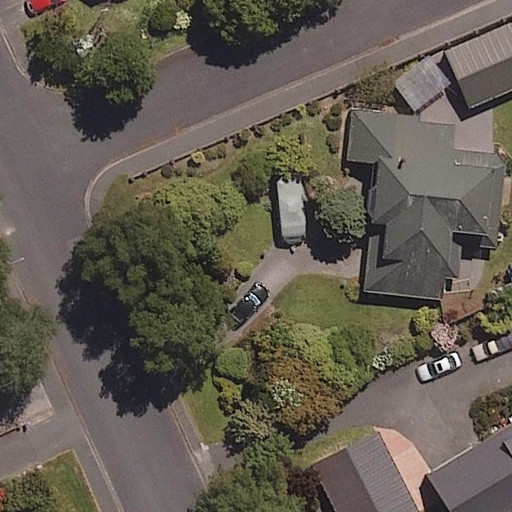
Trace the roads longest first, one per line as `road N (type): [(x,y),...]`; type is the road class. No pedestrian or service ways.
road 1 (residential): [(401,0),(17,167)]
road 2 (residential): [(167,511),(17,167)]
